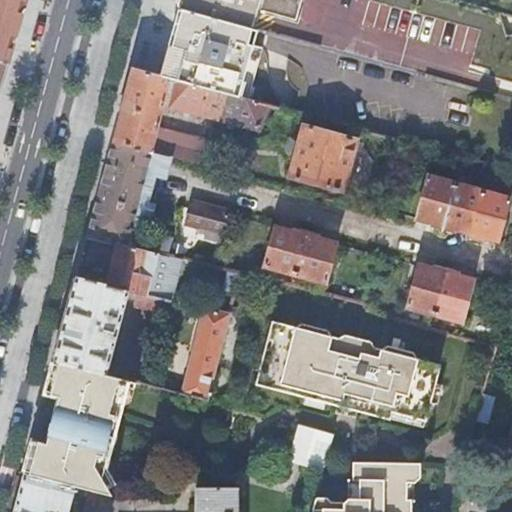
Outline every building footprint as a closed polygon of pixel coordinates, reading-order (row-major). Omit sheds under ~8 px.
[(0,0),(0,60),(7,64),(17,27),(25,0),(0,0)] [(185,0),(183,8),(186,9),(250,27),(255,10),(296,23),(302,0),(185,0)] [(182,25),(167,78),(251,101),(264,47),(254,44),(258,30),(259,29),(250,27),(186,9),(182,25)] [(0,94),(9,65),(7,64),(0,60),(0,94)] [(167,78),(163,77),(134,68),(125,102),(114,142),(153,153),(159,129),(169,93),(175,95),(171,108),(260,133),(267,105),(251,101),(167,78)] [(357,141),(304,126),(290,176),(343,191),(357,141)] [(172,158),(203,166),(209,143),(159,129),(153,153),(172,158)] [(153,153),(114,142),(89,238),(118,245),(118,244),(160,254),(169,256),(172,240),(141,231),(144,222),(148,223),(150,223),(151,222),(156,206),(155,204),(154,204),(149,202),(156,177),(166,180),(172,158),(153,153)] [(511,200),(429,177),(416,219),(500,241),(511,200)] [(229,213),(193,203),(187,224),(224,234),(229,213)] [(264,266),(327,284),(337,244),(275,227),(264,266)] [(118,244),(118,245),(111,269),(107,283),(110,284),(110,286),(171,300),(172,300),(175,291),(157,285),(159,277),(155,276),(160,254),(118,244)] [(473,281),(418,266),(407,307),(462,322),(473,281)] [(107,283),(78,276),(72,298),(56,361),(107,375),(128,297),(137,299),(136,300),(139,305),(165,311),(168,312),(171,300),(110,286),(110,284),(107,283)] [(231,314),(230,314),(205,308),(183,395),(209,402),(231,314)] [(343,401),(360,341),(345,337),(340,338),(332,336),(327,332),(302,326),(296,329),(273,323),(269,342),(264,360),(259,378),(283,385),(281,391),(306,398),(325,403),(338,407),(341,407),(342,407),(343,401)] [(371,343),(360,341),(343,401),(342,407),(355,411),(357,411),(390,419),(392,413),(425,421),(430,403),(435,385),(440,367),(417,360),(413,354),(388,348),(383,349),(375,347),(371,343)] [(107,375),(56,361),(47,394),(61,398),(59,405),(58,410),(48,445),(34,441),(27,468),(26,474),(77,487),(80,488),(113,497),(108,488),(96,466),(99,455),(105,457),(105,456),(107,447),(113,426),(113,425),(115,418),(110,416),(113,405),(125,397),(130,381),(107,375)] [(283,385),(259,378),(257,385),(281,391),(283,385)] [(132,402),(137,383),(130,381),(125,397),(113,405),(110,416),(115,418),(120,419),(123,407),(132,402)] [(442,387),(435,385),(430,403),(437,405),(442,387)] [(488,424),(495,397),(485,394),(477,422),(488,424)] [(323,410),(325,403),(306,398),(305,405),(323,410)] [(355,411),(342,407),(340,414),(355,418),(357,411),(355,411)] [(423,428),(425,421),(392,413),(390,419),(423,428)] [(118,428),(113,426),(107,447),(112,449),(118,428)] [(324,473),(334,435),(300,426),(289,464),(324,473)] [(511,511),(511,431),(495,496),(490,511),(511,511)] [(96,466),(108,488),(115,484),(107,470),(110,457),(105,456),(105,457),(99,455),(96,466)] [(410,511),(411,501),(406,501),(407,483),(415,483),(420,478),(420,465),(354,464),(354,482),(367,482),(367,500),(349,500),(344,504),(331,503),(327,500),(316,500),(312,511),(410,511)] [(20,494),(15,511),(70,511),(77,487),(26,474),(20,494)] [(349,482),(349,500),(367,500),(367,482),(354,482),(349,482)] [(406,501),(411,501),(414,501),(415,483),(407,483),(406,501)] [(113,497),(80,488),(79,493),(90,496),(85,511),(117,511),(121,495),(114,497),(113,497)] [(159,488),(132,493),(135,507),(161,503),(159,488)] [(238,511),(239,490),(197,489),(196,511),(238,511)]
